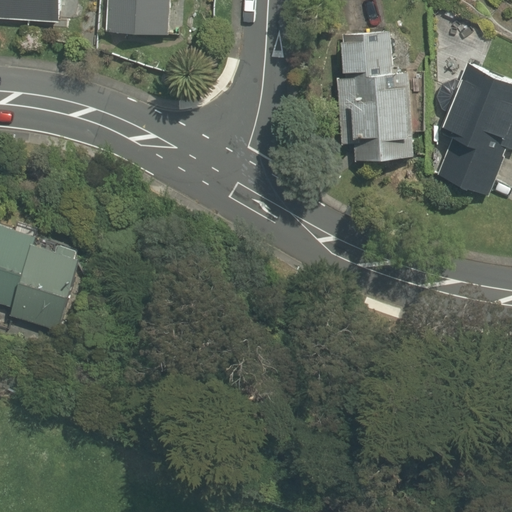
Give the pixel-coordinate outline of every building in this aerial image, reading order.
[(0,0),(0,24),(67,28),(68,0),(0,0)] [(112,0),(111,37),(176,39),(177,0),(112,0)] [(400,23),(332,22),(330,156),(398,157),(400,23)] [(511,148),(511,73),(461,51),(436,107),(451,114),(427,169),(490,197),(511,148)] [(0,307),(56,325),(81,240),(0,215),(0,307)]
